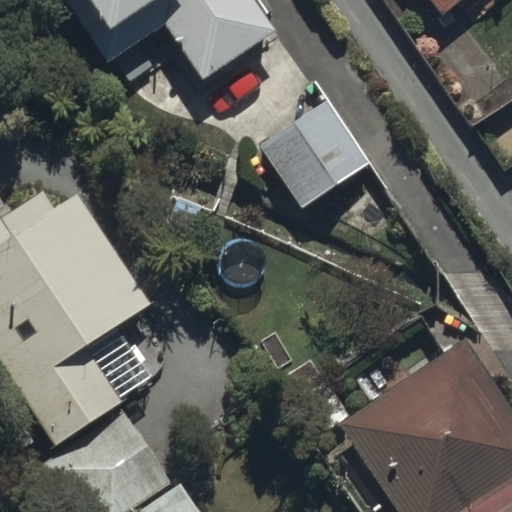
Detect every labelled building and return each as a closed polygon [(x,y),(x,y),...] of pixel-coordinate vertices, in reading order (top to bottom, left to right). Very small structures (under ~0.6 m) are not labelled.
[(62,0),(99,55),(162,14),(199,71),(269,26),(251,0),(62,0)] [(256,135),(301,203),(366,160),(321,92),(256,135)] [(0,372),(45,439),(118,391),(80,333),(145,291),(68,175),(3,218),(0,212),(0,372)] [(400,511),(511,511),(511,415),(455,330),(333,410),(400,511)] [(78,511),(110,511),(168,474),(118,399),(39,452),(78,511)] [(127,511),(198,511),(177,479),(127,511)]
